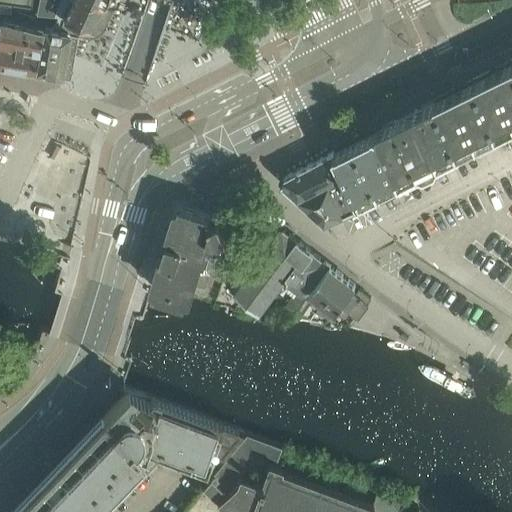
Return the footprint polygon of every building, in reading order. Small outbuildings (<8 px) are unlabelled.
[(58,15),(53,29),(69,33),(77,34),(81,35),(83,35),(85,34),(87,33),(89,31),(89,29),(90,27),(89,25),(89,23),(93,21),(100,4),(101,4),(101,3),(94,0),(41,0),(39,11),(58,15)] [(0,64),(6,66),(36,71),(44,27),(41,27),(1,18),(0,23),(0,64)] [(44,27),(36,71),(55,74),(63,68),(68,44),(72,45),(73,35),(69,34),(69,33),(53,29),(44,27)] [(511,62),(496,71),(511,107),(511,62)] [(511,128),(511,107),(496,71),(475,81),(500,134),(511,128)] [(475,81),(456,90),(480,144),(500,134),(475,81)] [(437,100),(461,153),(480,144),(456,90),(437,100)] [(461,153),(437,100),(417,110),(442,163),(461,153)] [(397,120),(422,173),(442,163),(417,110),(397,120)] [(422,173),(397,120),(378,129),(403,182),(422,173)] [(403,182),(378,129),(357,140),(382,192),(403,182)] [(382,192),(357,140),(336,150),(361,203),(382,192)] [(45,231),(72,237),(83,191),(71,188),(72,183),(81,185),(88,155),(69,150),(69,149),(50,144),(43,171),(67,176),(62,196),(61,196),(56,214),(49,212),(45,231)] [(361,203),(336,150),(286,175),(284,177),(284,180),(285,183),(286,183),(330,224),(363,207),(361,203)] [(158,287),(190,298),(196,279),(207,282),(211,269),(226,273),(235,244),(230,235),(221,217),(215,220),(211,213),(210,214),(199,210),(184,206),(177,209),(169,236),(167,237),(168,238),(164,253),(162,253),(163,255),(154,281),(156,282),(158,286),(158,287)] [(291,317),(305,299),(307,296),(303,293),(327,262),(313,252),(314,251),(298,239),(298,240),(284,229),(236,292),(260,311),(281,284),(295,294),(283,310),(291,317)] [(511,254),(444,286),(505,331),(511,336),(511,254)] [(312,291),(325,301),(344,276),(331,265),(312,291)] [(344,276),(325,301),(337,310),(356,285),(344,276)] [(346,305),(360,316),(370,303),(368,302),(372,297),(361,288),(357,293),(356,292),(346,305)] [(305,299),(291,317),(294,319),(300,320),(312,304),(305,299)] [(83,511),(141,453),(140,452),(142,446),(205,469),(213,448),(221,451),(238,431),(122,387),(121,387),(120,388),(124,392),(103,414),(8,511),(83,511)] [(372,501),(369,500),(279,468),(280,465),(274,463),(280,446),(246,434),(202,486),(228,511),(394,511),(406,502),(376,491),(372,501)]
